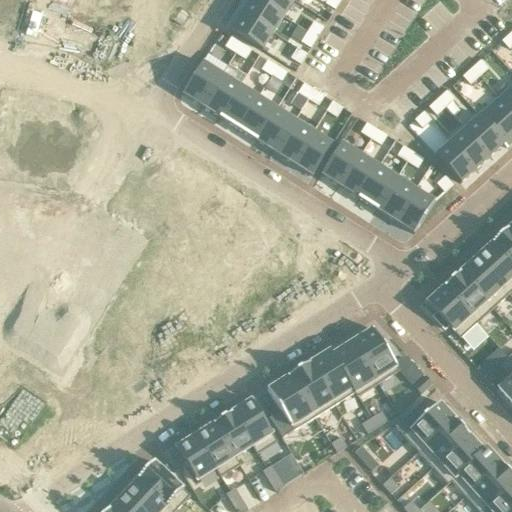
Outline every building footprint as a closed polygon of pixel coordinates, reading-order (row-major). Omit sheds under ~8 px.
[(0,0),(0,40),(7,41),(14,2),(0,0)] [(253,0),(249,0),(240,14),(272,34),(282,18),(253,0)] [(253,0),(282,18),(294,0),(293,0),(253,0)] [(339,0),(328,0),(325,5),(334,11),(341,1),(339,0)] [(14,2),(7,41),(29,45),(35,5),(14,2)] [(35,5),(29,45),(51,48),(57,8),(35,5)] [(71,13),(59,49),(79,56),(91,20),(71,13)] [(240,14),(229,31),(261,51),(272,34),(240,14)] [(91,20),(79,56),(99,63),(111,27),(91,20)] [(313,24),(307,34),(316,40),(323,30),(313,24)] [(111,27),(99,63),(118,69),(130,34),(111,27)] [(130,34),(118,69),(138,76),(150,40),(130,34)] [(307,34),(301,44),(310,50),(316,40),(307,34)] [(511,36),(510,35),(502,43),(509,51),(511,47),(511,36)] [(231,39),(225,48),(235,55),(241,46),(231,39)] [(241,46),(235,55),(245,61),(251,52),(241,46)] [(297,50),(290,60),(300,66),(306,56),(297,50)] [(267,62),(261,72),(271,78),(277,69),(267,62)] [(480,62),(471,70),(479,78),(487,70),(480,62)] [(202,64),(182,96),(201,108),(221,76),(202,64)] [(277,69),(271,78),(281,84),(287,75),(277,69)] [(471,70),(462,78),(470,86),(479,78),(471,70)] [(221,76),(201,108),(219,119),(240,87),(239,87),(222,76),(221,76)] [(304,86),(298,95),(308,101),(314,92),(304,86)] [(240,87),(219,119),(238,131),(258,99),(240,87)] [(511,87),(498,100),(511,115),(511,87)] [(314,92),(308,101),(318,108),(324,98),(314,92)] [(446,93),(437,101),(445,109),(454,101),(446,93)] [(0,96),(0,134),(14,136),(19,99),(0,96)] [(19,99),(14,136),(34,140),(39,102),(19,99)] [(258,99),(238,131),(256,142),(276,111),(258,99)] [(511,115),(498,100),(480,116),(505,144),(503,146),(506,149),(507,149),(507,148),(511,143),(511,115)] [(437,101),(429,109),(436,117),(445,109),(437,101)] [(39,102),(34,140),(54,143),(60,105),(39,102)] [(332,103),(326,112),(336,119),(342,110),(332,103)] [(60,105),(54,143),(75,146),(81,109),(60,105)] [(276,111),(256,142),(274,154),(294,122),(276,111)] [(423,114),(414,122),(422,130),(431,122),(423,114)] [(480,116),(464,130),(490,158),(503,146),(505,144),(480,116)] [(118,120),(96,154),(115,166),(137,132),(118,120)] [(294,122),(274,154),(292,166),(313,134),(294,122)] [(366,125),(360,134),(370,141),(376,131),(366,125)] [(464,130),(450,143),(475,171),(490,158),(464,130)] [(376,131),(370,141),(380,147),(386,138),(376,131)] [(137,132),(115,166),(134,178),(155,144),(137,132)] [(313,134),(292,166),(312,178),(332,146),(313,134)] [(450,143),(435,157),(460,185),(475,171),(450,143)] [(155,144),(134,178),(152,189),(173,155),(155,144)] [(341,145),(321,176),(340,189),(360,157),(341,145)] [(403,148),(397,157),(407,164),(413,154),(403,148)] [(413,154),(407,164),(417,170),(423,161),(413,154)] [(173,155),(152,189),(171,201),(192,168),(173,155)] [(360,157),(340,189),(358,200),(379,168),(360,157)] [(0,167),(0,178),(7,180),(9,169),(0,167)] [(379,168),(358,200),(377,212),(397,180),(379,168)] [(9,169),(7,180),(19,181),(20,171),(9,169)] [(37,173),(35,184),(47,186),(49,175),(37,173)] [(49,175),(47,186),(59,188),(61,177),(49,175)] [(443,179),(436,187),(444,195),(452,186),(443,179)] [(397,180),(377,212),(395,223),(415,191),(397,180)] [(192,181),(186,191),(195,197),(202,187),(192,181)] [(89,186),(83,195),(93,201),(99,192),(89,186)] [(186,191),(180,202),(189,207),(195,197),(186,191)] [(415,191),(395,223),(413,235),(414,236),(435,203),(433,203),(415,191)] [(99,192),(93,201),(103,208),(109,198),(99,192)] [(240,199),(228,218),(262,240),(274,220),(264,214),(267,210),(252,201),(250,205),(240,199)] [(125,209),(120,218),(130,224),(136,215),(125,209)] [(136,215),(130,224),(140,231),(146,221),(136,215)] [(169,218),(163,228),(172,234),(179,224),(169,218)] [(228,218),(217,236),(251,258),(262,240),(228,218)] [(163,228),(157,238),(166,244),(172,234),(163,228)] [(511,235),(507,231),(491,245),(511,267),(511,235)] [(217,236),(205,255),(239,276),(251,258),(217,236)] [(511,267),(491,245),(475,260),(509,296),(511,293),(511,267)] [(146,254),(140,264),(149,270),(156,260),(146,254)] [(205,255),(194,273),(227,294),(239,276),(205,255)] [(475,260),(459,274),(493,311),(509,296),(475,260)] [(140,264),(133,275),(143,280),(149,270),(140,264)] [(194,273),(182,291),(216,313),(227,294),(194,273)] [(459,274),(443,289),(477,325),(493,311),(459,274)] [(443,289),(426,304),(437,315),(433,319),(444,331),(448,327),(460,341),(477,325),(443,289)] [(182,291),(170,310),(204,332),(216,313),(182,291)] [(127,292),(122,301),(132,308),(138,298),(127,292)] [(138,298),(132,308),(142,314),(148,305),(138,298)] [(162,314),(156,323),(166,330),(172,320),(162,314)] [(100,318),(80,350),(98,361),(118,329),(100,318)] [(172,320),(166,330),(176,336),(182,327),(172,320)] [(118,329),(98,361),(115,372),(135,340),(118,329)] [(373,331),(351,344),(378,386),(398,373),(399,373),(394,364),(391,360),(395,357),(387,343),(382,346),(373,331)] [(135,340),(115,372),(132,383),(153,351),(135,340)] [(332,356),(331,357),(355,395),(354,396),(357,399),(378,386),(351,344),(332,356)] [(153,351),(132,383),(151,394),(156,386),(161,388),(169,374),(165,371),(171,363),(153,351)] [(309,365),(308,365),(335,408),(354,396),(355,395),(331,357),(332,356),(330,352),(309,365)] [(7,354),(1,363),(11,370),(17,360),(7,354)] [(402,359),(394,364),(399,373),(398,373),(412,388),(424,378),(408,361),(402,359)] [(511,364),(507,359),(498,367),(506,375),(511,369),(511,364)] [(309,364),(287,378),(287,379),(288,378),(314,420),(335,408),(308,365),(309,365),(309,364)] [(33,371),(27,380),(37,386),(43,377),(33,371)] [(43,377),(37,386),(47,393),(53,383),(43,377)] [(511,377),(498,390),(511,406),(511,377)] [(287,379),(267,392),(280,413),(269,420),(282,441),(314,420),(288,378),(287,379)] [(426,378),(414,389),(420,396),(432,385),(426,378)] [(250,402),(231,414),(252,448),(252,449),(257,457),(277,444),(250,402)] [(413,412),(394,428),(418,454),(454,421),(440,405),(439,404),(421,421),(413,412)] [(0,409),(0,445),(16,420),(0,409)] [(381,413),(371,420),(377,429),(387,423),(381,413)] [(231,414),(213,426),(234,460),(235,459),(252,449),(252,448),(231,414)] [(16,420),(0,445),(0,456),(14,466),(20,455),(25,458),(34,444),(29,441),(35,432),(16,420)] [(371,420),(361,426),(367,436),(377,429),(371,420)] [(454,421),(418,454),(432,470),(469,437),(454,421)] [(213,426),(194,437),(216,471),(215,472),(220,480),(240,467),(235,459),(234,460),(213,426)] [(194,437),(175,449),(197,483),(215,472),(216,471),(194,437)] [(469,437),(432,470),(447,486),(447,487),(451,484),(450,483),(483,453),(483,452),(469,437)] [(341,439),(330,445),(336,455),(347,448),(341,439)] [(361,448),(354,454),(363,464),(370,457),(361,448)] [(483,453),(450,483),(451,484),(465,499),(502,466),(487,450),(486,449),(483,452),(483,453)] [(154,464),(138,481),(171,511),(177,511),(190,498),(154,464)] [(511,477),(502,466),(465,499),(476,511),(484,511),(487,510),(486,509),(511,485),(511,477)] [(271,467),(262,473),(268,483),(278,477),(271,467)] [(278,477),(268,483),(275,493),(284,488),(278,477)] [(390,480),(382,487),(390,496),(398,488),(390,480)] [(171,511),(138,481),(123,496),(139,511),(171,511)] [(511,511),(511,485),(486,509),(487,510),(488,511),(511,511)] [(235,490),(225,496),(232,506),(241,500),(235,490)] [(139,511),(123,496),(108,511),(139,511)] [(241,500),(232,506),(235,511),(245,511),(247,511),(241,500)] [(411,503),(403,510),(404,511),(418,511),(419,511),(411,503)]
